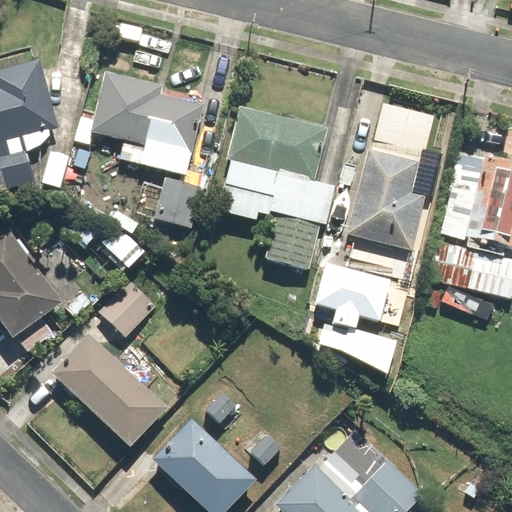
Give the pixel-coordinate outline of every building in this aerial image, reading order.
[(26,154),(49,147),(45,133),(55,130),(35,60),(0,69),(0,190),(1,193),(34,184),(26,154)] [(104,75),(88,133),(144,149),(138,167),(183,180),(203,111),(155,98),(157,90),(104,75)] [(259,215),(274,218),(264,263),(309,273),(319,226),(324,227),(332,189),(313,185),(325,128),(236,109),(213,214),(257,223),(259,215)] [(409,195),(416,164),(366,153),(347,238),(410,252),(422,197),(409,195)] [(511,253),(511,162),(484,156),(481,165),(456,159),(436,236),(462,242),(460,250),(434,243),(424,285),(509,307),(511,293),(511,262),(502,260),(504,251),(511,253)] [(199,190),(164,181),(154,222),(189,231),(199,190)] [(61,305),(71,320),(90,306),(80,292),(92,282),(78,262),(45,286),(4,229),(0,231),(0,329),(10,343),(61,305)] [(412,292),(420,260),(398,255),(390,286),(412,292)] [(324,267),(313,307),(333,313),(330,325),(354,332),(357,318),(378,324),(389,285),(324,267)] [(155,306),(128,281),(97,314),(124,340),(155,306)] [(510,316),(460,322),(462,341),(511,335),(510,316)] [(165,411),(85,336),(49,376),(128,450),(165,411)] [(235,407),(221,395),(205,412),(219,425),(235,407)] [(226,511),(254,483),(189,421),(149,464),(199,511),(226,511)] [(281,451),(267,437),(250,454),(265,468),(281,451)] [(408,511),(423,497),(386,462),(350,499),(364,511),(408,511)] [(357,511),(312,469),(274,509),(277,511),(357,511)]
